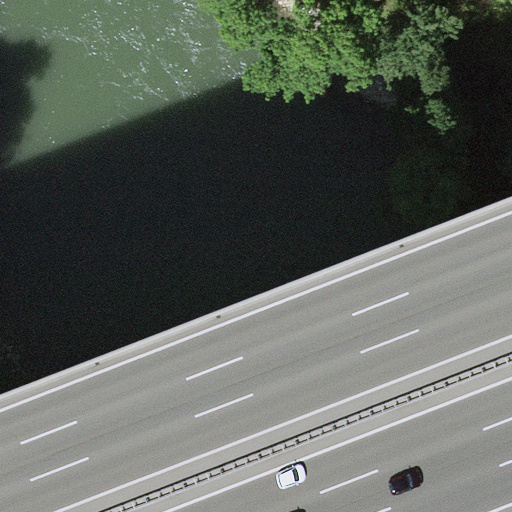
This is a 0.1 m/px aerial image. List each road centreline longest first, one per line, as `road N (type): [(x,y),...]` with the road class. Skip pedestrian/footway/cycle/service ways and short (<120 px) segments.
road 1 (motorway): [(511,273),(0,472)]
road 2 (motorway): [(327,511),(511,440)]
